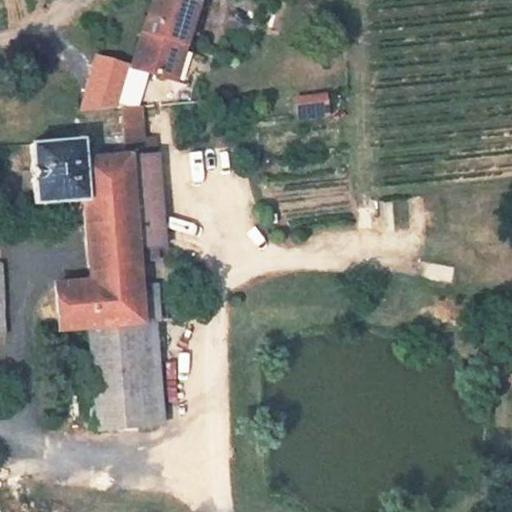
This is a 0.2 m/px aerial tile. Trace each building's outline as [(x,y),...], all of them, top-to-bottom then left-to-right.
[(201,15),(156,0),(132,77),(167,88),(176,60),(186,63),(201,15)] [(176,60),(167,88),(177,91),(186,63),(176,60)] [(328,117),(326,90),(293,93),(295,119),(328,117)] [(76,150),(28,153),(31,214),(78,212),(83,298),(48,301),(50,341),(132,337),(130,300),(129,274),(128,260),(123,170),(79,171),(76,150)] [(155,259),(152,169),(123,170),(128,260),(150,259),(155,259)] [(151,272),(150,259),(128,260),(129,274),(151,272)] [(150,300),(130,300),(132,337),(151,336),(150,300)] [(138,438),(132,340),(79,344),(87,441),(138,438)]
